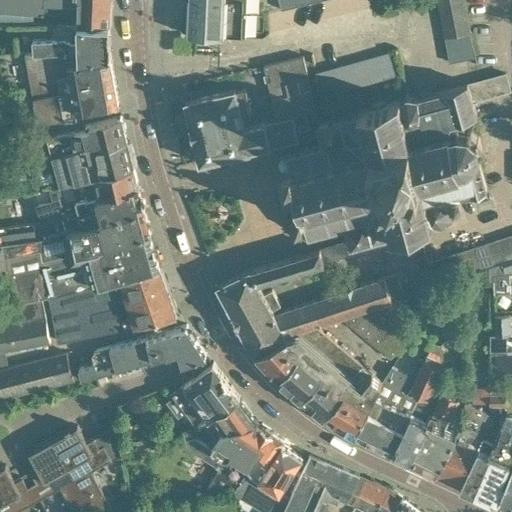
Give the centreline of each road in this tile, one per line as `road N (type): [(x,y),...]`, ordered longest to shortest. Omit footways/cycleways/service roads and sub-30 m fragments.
road 1 (residential): [(139,0),(145,102),(180,244),(228,347),(303,429),(455,504)]
road 2 (residential): [(41,426),(209,356)]
